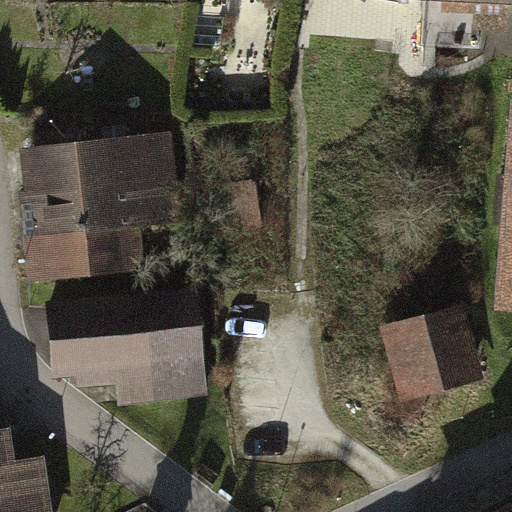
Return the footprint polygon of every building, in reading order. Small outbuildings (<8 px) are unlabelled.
[(178,133),(25,146),(36,282),(143,273),(139,231),(186,228),(178,133)] [(511,133),(495,307),(511,309),(511,133)] [(210,289),(50,305),(58,382),(90,379),(92,398),(122,395),(125,417),(223,406),(210,289)] [(476,304),(386,327),(406,408),(497,385),(476,304)] [(7,428),(0,429),(0,511),(60,511),(51,455),(12,461),(7,428)]
